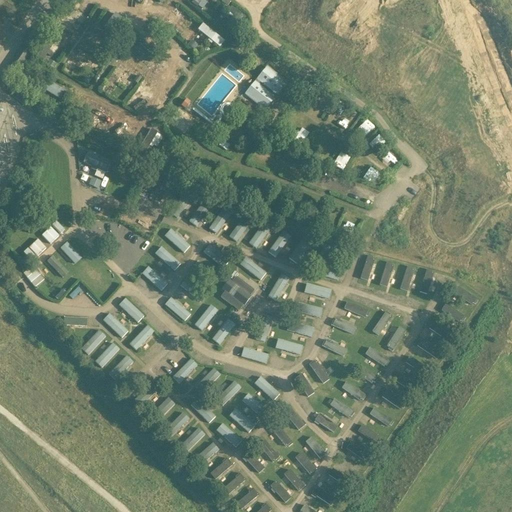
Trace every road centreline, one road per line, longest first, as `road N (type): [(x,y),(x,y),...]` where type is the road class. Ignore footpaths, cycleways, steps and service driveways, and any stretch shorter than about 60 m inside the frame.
road 1 (track): [(462,0),(461,78),(488,134),(511,152)]
road 2 (track): [(0,408),(125,511)]
road 3 (track): [(428,168),(473,237),(511,225)]
